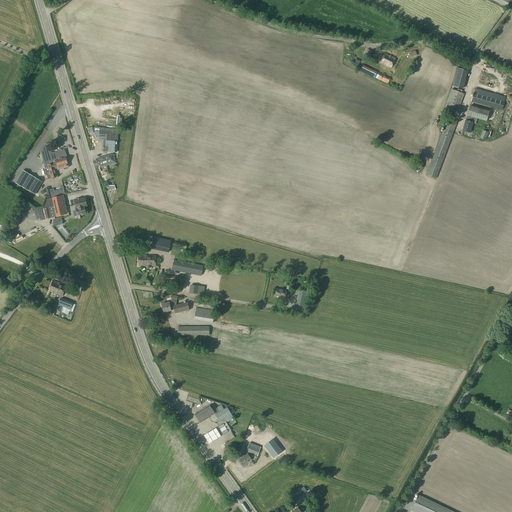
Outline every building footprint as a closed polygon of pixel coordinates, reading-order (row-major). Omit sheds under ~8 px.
[(385,53),(381,63),(391,68),(396,59),(385,53)] [(493,73),(495,66),(483,61),(480,68),(493,73)] [(364,66),(361,71),(388,84),(390,79),(376,72),(371,69),(364,66)] [(457,68),(452,86),(462,89),(467,71),(457,68)] [(451,90),(444,110),(457,114),(464,94),(451,90)] [(473,94),(471,102),(502,111),(505,103),(473,94)] [(467,116),(463,131),(470,133),(473,123),(475,124),(477,119),(487,122),(490,111),(470,106),(467,116)] [(448,118),(444,127),(454,131),(458,121),(448,118)] [(94,130),(96,137),(100,136),(105,136),(105,147),(103,147),(103,151),(117,152),(117,130),(117,129),(99,127),(100,127),(95,126),(94,130)] [(444,127),(426,175),(436,178),(454,131),(444,127)] [(483,130),(480,138),(486,140),(489,132),(483,130)] [(40,151),(45,166),(44,166),(48,179),(57,176),(55,171),(68,167),(65,157),(67,157),(66,154),(64,154),(63,150),(51,153),(48,144),(44,145),(40,151)] [(95,163),(94,163),(95,165),(96,164),(96,166),(100,165),(100,167),(115,163),(113,154),(99,158),(100,160),(95,161),(95,163)] [(23,170),(15,183),(35,194),(42,182),(23,170)] [(43,208),(38,209),(40,221),(66,215),(62,196),(52,199),(46,200),(43,208)] [(85,199),(74,201),(78,217),(86,215),(84,207),(87,207),(85,199)] [(20,210),(8,229),(13,232),(25,213),(20,210)] [(61,218),(55,219),(53,223),(53,226),(57,225),(57,227),(63,225),(61,218)] [(154,237),(151,250),(169,253),(172,241),(154,237)] [(139,256),(138,266),(156,266),(156,256),(139,256)] [(174,260),(172,270),(174,271),(174,269),(202,275),(204,266),(174,260)] [(161,275),(160,281),(164,281),(164,283),(167,283),(167,282),(184,284),(185,278),(161,275)] [(53,281),(49,292),(63,296),(66,286),(53,281)] [(204,286),(190,284),(189,292),(203,294),(204,286)] [(302,289),(298,306),(305,308),(307,297),(308,298),(310,291),(302,289)] [(277,290),(276,297),(286,298),(287,291),(277,290)] [(167,303),(165,296),(157,298),(159,304),(167,303)] [(170,303),(163,304),(164,312),(172,311),(175,310),(176,314),(190,310),(188,303),(177,305),(178,297),(172,296),(172,299),(173,299),(172,305),(171,305),(170,303)] [(60,298),(56,310),(65,314),(66,312),(68,313),(70,314),(71,313),(70,312),(73,313),(77,304),(73,303),(60,298)] [(197,300),(196,307),(218,311),(219,304),(197,300)] [(197,308),(195,320),(200,321),(201,315),(215,317),(215,311),(197,308)] [(178,327),(178,336),(210,336),(209,327),(178,327)] [(210,406),(195,415),(200,423),(215,414),(219,422),(218,423),(219,426),(224,435),(231,431),(226,423),(234,419),(227,408),(224,410),(221,405),(216,408),(215,408),(212,410),(210,406)] [(215,428),(204,435),(209,443),(220,437),(215,428)] [(272,440),(264,446),(273,458),(281,452),(272,440)] [(251,441),(246,452),(257,457),(259,452),(263,454),(265,450),(258,447),(259,445),(251,441)] [(249,454),(239,461),(244,468),(254,461),(249,454)] [(291,496),(290,497),(293,502),(307,492),(304,488),(294,495),(292,493),(290,495),(291,496)] [(452,511),(418,495),(411,510),(414,511),(452,511)]
